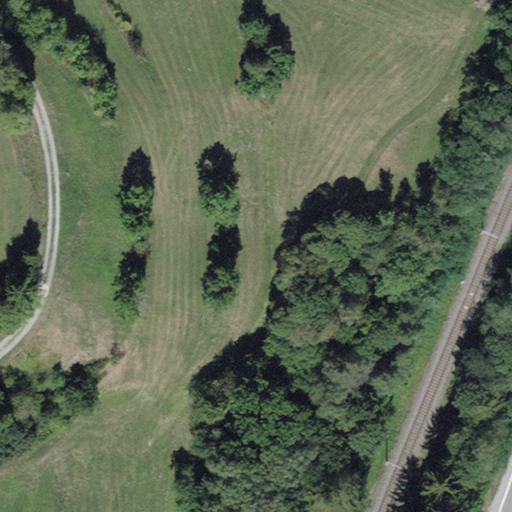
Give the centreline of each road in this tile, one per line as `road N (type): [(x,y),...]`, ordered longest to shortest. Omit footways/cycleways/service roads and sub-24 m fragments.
road 1 (track): [(498,0),(408,135),(313,254),(248,374),(208,417)]
road 2 (track): [(0,50),(33,102),(51,205),(41,292),(0,349)]
